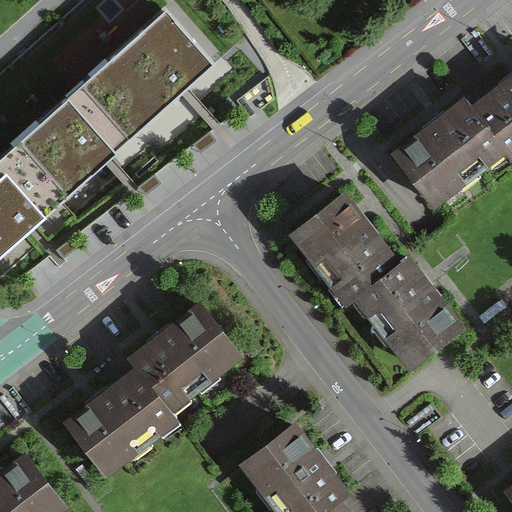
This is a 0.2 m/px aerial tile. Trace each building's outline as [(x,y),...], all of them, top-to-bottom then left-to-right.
[(168,12),(91,80),(137,133),(215,65),(168,12)] [(511,78),(473,108),(506,150),(511,158),(511,157),(511,78)] [(91,80),(13,149),(60,202),(137,133),(91,80)] [(467,100),(395,155),(434,205),(506,150),(473,108),(467,100)] [(13,149),(0,160),(0,254),(60,202),(13,149)] [(398,258),(344,189),(288,234),(342,302),(350,296),(398,258)] [(398,258),(350,296),(409,370),(466,326),(407,251),(398,258)] [(131,367),(167,414),(241,358),(199,303),(125,358),(131,367)] [(131,367),(59,421),(101,477),(174,423),(167,414),(131,367)] [(347,494),(291,423),(239,464),(276,511),(324,511),(340,500),(347,494)] [(22,457),(0,474),(0,511),(54,511),(60,507),(22,457)] [(324,511),(350,511),(340,500),(324,511)]
